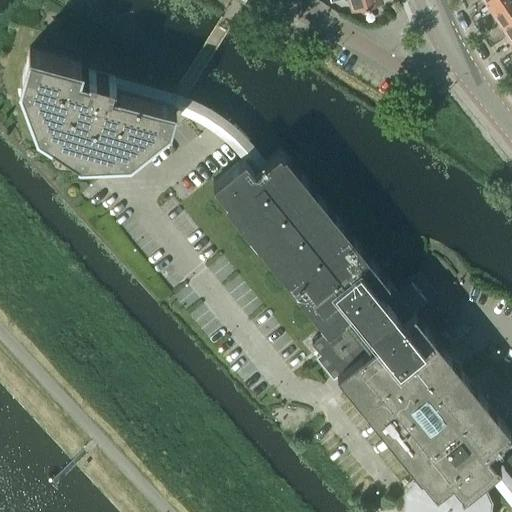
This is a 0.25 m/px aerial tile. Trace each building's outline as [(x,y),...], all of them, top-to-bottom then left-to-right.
[(500,23),(511,14),(511,0),(491,0),(487,3),(500,23)] [(511,14),(500,23),(511,39),(511,14)] [(25,94),(37,124),(52,134),(51,135),(77,152),(78,152),(95,151),(95,153),(127,151),(141,140),(142,141),(167,121),(166,121),(171,104),(173,104),(173,103),(174,102),(143,94),(148,87),(115,78),(115,76),(87,68),(85,73),(78,71),(81,61),(29,46),(20,77),(21,77),(27,94),(25,94)] [(148,87),(143,94),(174,102),(173,103),(185,106),(192,109),(198,112),(203,115),(208,118),(218,125),(219,125),(224,130),(230,135),(233,137),(237,142),(246,153),(244,154),(212,180),(213,181),(329,324),(327,326),(311,339),(338,372),(339,371),(413,311),(415,310),(414,309),(424,301),(420,295),(424,291),(411,276),(410,277),(409,276),(395,288),(388,279),(388,278),(387,277),(385,279),(278,148),(263,160),(250,144),(239,132),(222,117),(207,108),(188,98),(148,87)] [(487,499),(487,496),(486,497),(479,480),(480,480),(479,479),(492,469),(497,464),(507,457),(498,446),(490,453),(487,449),(510,430),(413,311),(339,371),(422,473),(421,474),(410,489),(410,488),(409,491),(407,509),(407,511),(408,511),(484,511),(486,499),(487,499)] [(511,482),(497,464),(492,469),(511,495),(511,482)]
